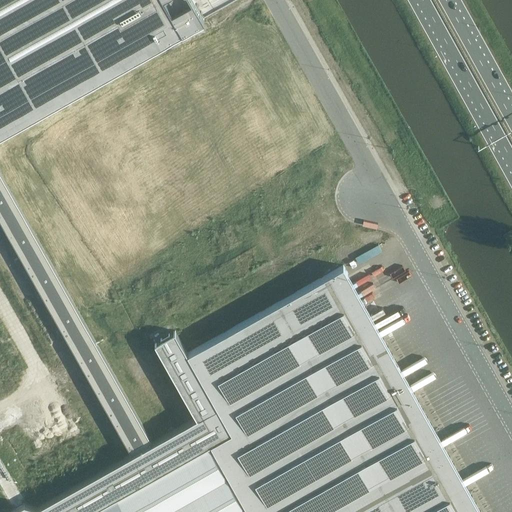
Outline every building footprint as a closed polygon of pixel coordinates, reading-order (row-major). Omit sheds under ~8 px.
[(194,0),(0,0),(0,128),(203,15),(194,0)] [(0,170),(0,219),(131,454),(153,442),(0,170)] [(480,511),(360,297),(347,274),(348,274),(343,265),(188,353),(232,431),(211,443),(249,511),(480,511)] [(88,511),(211,443),(232,431),(188,353),(175,330),(168,334),(169,335),(162,339),(161,338),(155,342),(197,417),(153,442),(131,454),(37,506),(24,503),(7,511),(88,511)] [(249,511),(211,443),(88,511),(249,511)]
